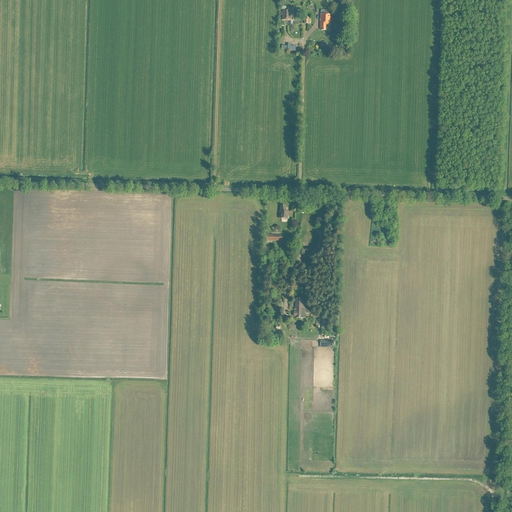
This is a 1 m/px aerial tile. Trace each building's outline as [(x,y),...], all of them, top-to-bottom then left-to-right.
[(291,21),(291,10),(282,10),(282,21),(291,21)] [(320,10),(320,15),(320,29),(321,29),(321,31),(325,31),(325,25),(330,25),(331,11),(320,10)] [(279,211),(279,219),(288,219),(288,212),(285,211),(285,206),(281,206),(280,211),(279,211)] [(271,241),(282,242),(282,235),(271,235),(271,234),(264,234),(264,243),(271,243),(271,241)] [(305,319),(305,314),(310,314),(310,310),(305,310),(305,299),(295,299),(295,312),(294,312),(294,317),(296,317),(296,318),(305,319)]
